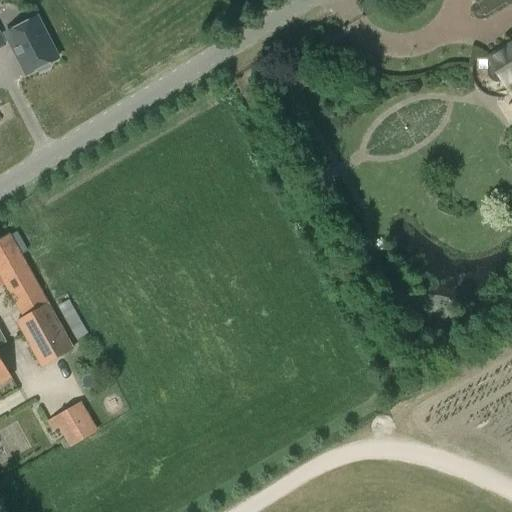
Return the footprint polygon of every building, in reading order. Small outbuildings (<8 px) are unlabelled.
[(36,17),(3,35),(25,75),(35,69),(35,70),(39,71),(47,67),(49,63),(48,62),(58,57),(36,17)] [(484,75),(485,78),(488,81),(491,82),(495,83),(499,81),(502,86),(511,79),(511,39),(511,40),(511,43),(486,60),(488,65),(486,67),(484,71),(484,75)] [(72,348),(10,234),(0,239),(0,276),(23,318),(16,322),(40,366),(72,348)] [(76,338),(87,331),(67,299),(56,306),(76,338)] [(0,380),(10,375),(0,358),(0,380)] [(97,432),(81,403),(48,422),(53,431),(59,428),(70,447),(97,432)]
